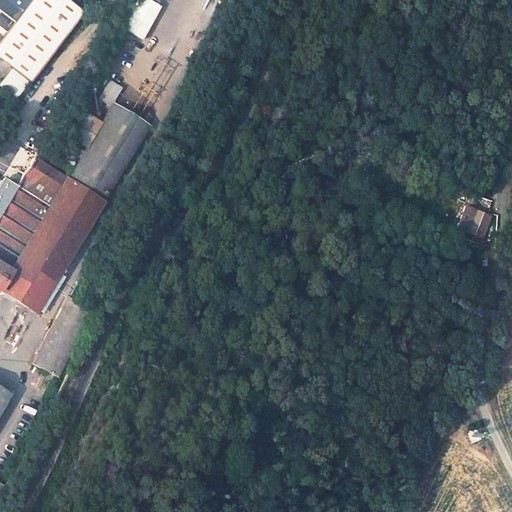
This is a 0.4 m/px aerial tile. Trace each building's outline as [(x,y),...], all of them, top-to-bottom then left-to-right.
[(26,84),(63,36),(80,13),(62,0),(0,0),(0,30),(1,31),(0,32),(0,63),(6,68),(26,84)] [(6,68),(0,75),(0,91),(14,99),(26,84),(6,68)] [(32,157),(0,209),(0,292),(35,315),(104,201),(102,200),(148,125),(146,124),(111,103),(88,141),(79,157),(66,178),(32,157)] [(39,111),(22,137),(35,145),(52,120),(39,111)] [(83,138),(74,154),(79,157),(88,141),(83,138)] [(482,236),(489,217),(471,210),(463,229),(466,230),(475,234),(482,236)] [(65,297),(32,363),(58,377),(91,311),(65,297)] [(0,388),(0,406),(8,394),(0,388)]
